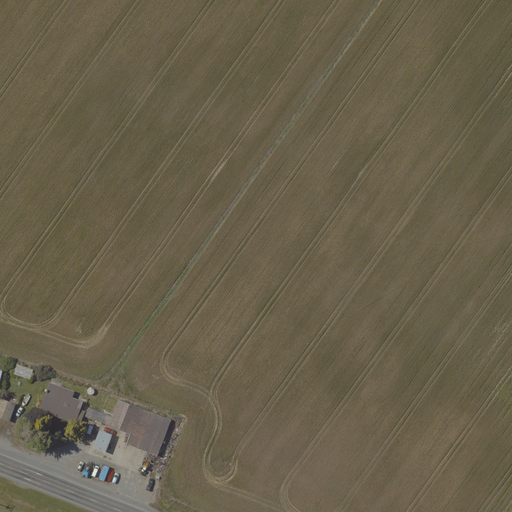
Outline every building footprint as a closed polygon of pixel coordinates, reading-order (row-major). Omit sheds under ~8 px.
[(17,359),(13,373),(32,379),(37,366),(17,359)] [(89,394),(49,381),(40,408),(80,421),(89,394)] [(18,400),(2,396),(0,402),(0,415),(13,419),(18,400)] [(110,425),(111,422),(127,429),(123,440),(158,455),(162,444),(173,419),(122,397),(114,414),(88,403),(83,415),(110,425)] [(114,429),(101,425),(94,445),(107,449),(114,429)]
